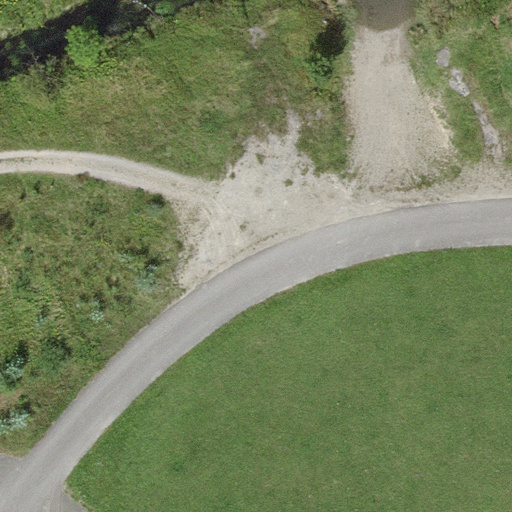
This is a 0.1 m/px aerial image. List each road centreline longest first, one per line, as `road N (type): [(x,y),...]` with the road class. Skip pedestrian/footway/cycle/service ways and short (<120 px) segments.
road 1 (unclassified): [(511,209),(464,207),(355,223),(259,258),(192,311),(18,496)]
road 2 (track): [(259,258),(194,205),(141,182),(83,168),(0,167)]
road 3 (track): [(400,217),(376,0)]
